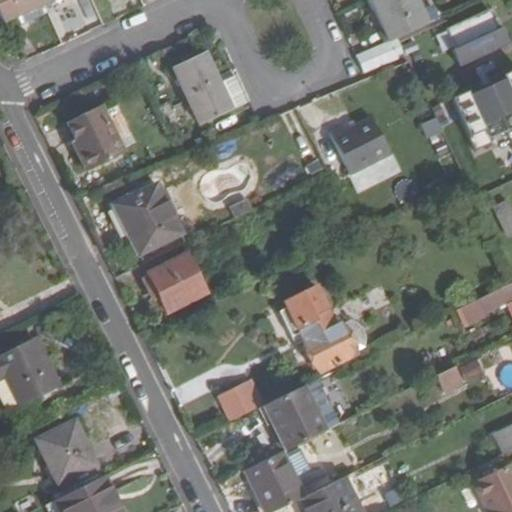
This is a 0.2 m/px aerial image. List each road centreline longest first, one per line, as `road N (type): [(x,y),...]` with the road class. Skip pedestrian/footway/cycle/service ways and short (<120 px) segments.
road 1 (residential): [(213,511),(2,87)]
road 2 (residential): [(223,0),(268,91),(330,60),(300,0)]
road 3 (residential): [(2,87),(25,86),(209,0)]
